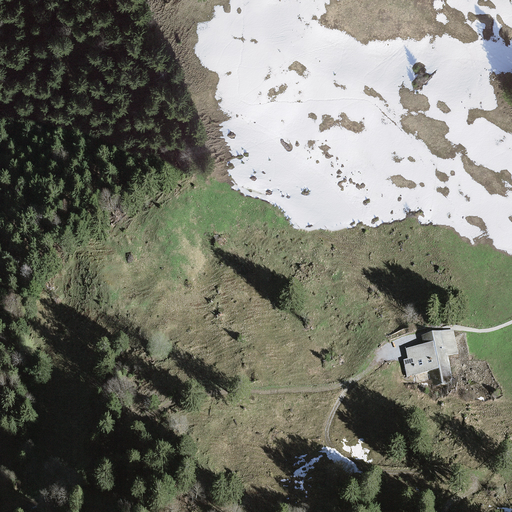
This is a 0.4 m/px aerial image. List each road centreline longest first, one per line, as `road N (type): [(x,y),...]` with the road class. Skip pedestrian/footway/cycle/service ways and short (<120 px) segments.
road 1 (track): [(144,417),(187,394),(324,390),(352,380),(414,335),(511,321)]
road 2 (track): [(352,380),(327,425),(329,444),(344,460),(376,472),(448,468),(473,477)]
